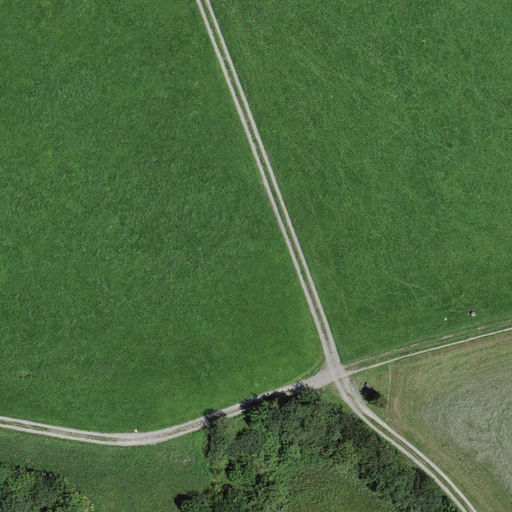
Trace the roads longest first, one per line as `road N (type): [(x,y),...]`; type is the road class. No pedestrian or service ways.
road 1 (track): [(469,511),(411,445),(358,409),(340,376),(205,0)]
road 2 (track): [(0,423),(134,440),(208,424),(426,346),(511,326)]
